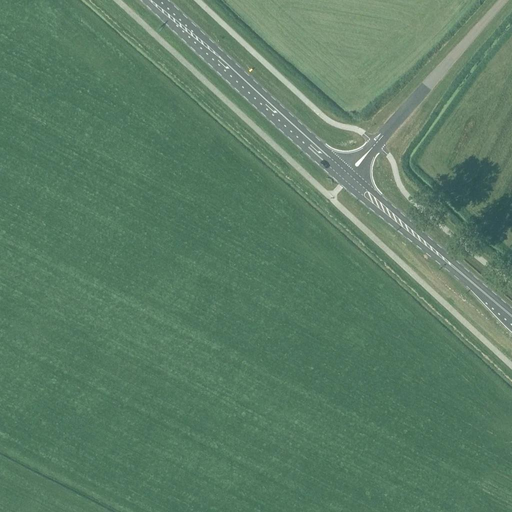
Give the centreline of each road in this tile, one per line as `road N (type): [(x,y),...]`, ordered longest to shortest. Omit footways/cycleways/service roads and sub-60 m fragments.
road 1 (primary): [(346,178),(154,0)]
road 2 (primary): [(511,322),(346,178)]
road 3 (unclassified): [(376,143),(503,0)]
